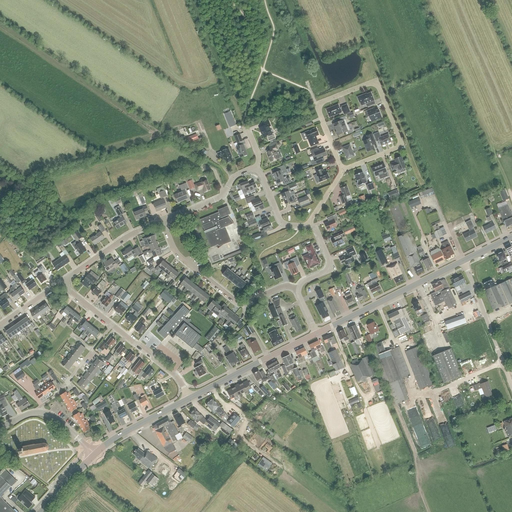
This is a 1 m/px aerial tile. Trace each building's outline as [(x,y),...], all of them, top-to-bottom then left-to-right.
[(372,101),(374,101),(371,93),(364,96),(363,95),(357,97),(359,103),(360,102),(361,106),(366,104),(367,107),(374,105),(372,101)] [(234,129),(239,127),(230,104),(226,106),(230,117),(228,118),(231,127),(233,126),(234,129)] [(331,108),(326,110),(329,117),(341,112),(343,111),(344,114),(350,112),(347,105),(341,107),(342,108),(339,109),(338,105),(333,107),(331,108),(331,107),(331,108)] [(371,122),(382,118),(378,110),(375,111),(374,108),(364,112),(367,118),(369,117),(371,122)] [(336,129),(348,125),(347,125),(345,120),(346,119),(345,116),(339,118),(340,121),(333,124),(334,127),(335,127),(336,129)] [(270,131),(268,127),(270,126),(268,120),(261,123),(262,126),(258,128),(260,133),(261,132),(264,138),(266,137),(268,141),(275,138),(271,130),(270,131)] [(350,130),(348,125),(336,129),(337,132),(336,132),(338,135),(345,132),(346,135),(353,132),(352,129),(350,130)] [(308,139),(311,146),(318,144),(315,136),(319,135),(316,128),(305,132),(307,140),(308,139)] [(381,137),(379,132),(373,134),(376,142),(379,141),(381,146),(391,142),(388,134),(381,137)] [(196,134),(187,138),(189,143),(198,139),(196,134)] [(244,142),(243,141),(240,134),(234,136),(238,146),(235,148),(240,158),(247,155),(243,145),(243,144),(244,142)] [(367,152),(374,149),(373,145),(376,144),(372,134),(366,136),(368,140),(363,141),(367,152)] [(277,150),(276,145),(277,145),(277,146),(280,145),(279,141),(268,145),(269,148),(270,151),(267,152),(269,158),(270,162),(278,159),(275,151),(277,150)] [(347,160),(354,157),(350,145),(342,148),(347,160)] [(314,161),(316,164),(324,161),(323,157),(327,156),(324,149),(317,151),(316,148),(310,150),(312,156),(315,155),(317,159),(314,161)] [(229,152),(228,149),(220,152),(221,152),(216,154),(219,159),(223,157),(225,163),(232,161),(229,152)] [(399,170),(405,168),(401,157),(394,159),(395,162),(390,164),(392,170),(398,168),(399,170)] [(380,179),(387,176),(385,172),(386,171),(383,164),(371,169),(374,176),(378,175),(380,179)] [(275,179),(282,176),(287,174),(284,165),(277,168),(278,171),(273,173),(275,179)] [(317,175),(320,182),(329,178),(326,171),(324,172),(322,167),(315,170),(317,175)] [(366,183),(367,182),(366,179),(365,179),(363,172),(355,175),(357,183),(356,183),(358,187),(363,185),(363,184),(366,183)] [(190,190),(195,188),(192,180),(191,180),(190,176),(185,178),(187,182),(190,190)] [(283,185),(286,184),(291,182),(288,176),(283,178),(282,176),(275,179),(276,182),(275,182),(276,186),(281,184),(283,185)] [(204,192),(210,190),(206,181),(200,183),(195,185),(197,191),(203,189),(204,192)] [(241,190),(243,194),(257,189),(254,183),(249,185),(248,181),(240,184),(242,190),(241,190)] [(178,203),(188,198),(185,191),(184,191),(184,190),(188,188),(186,183),(180,186),(182,190),(183,192),(174,195),(178,203)] [(157,189),(161,200),(153,204),(156,212),(167,207),(164,199),(163,197),(169,195),(166,190),(164,186),(157,189)] [(346,197),(350,195),(347,186),(340,188),(343,196),(339,197),(342,204),(348,202),(346,197)] [(418,193),(421,199),(434,194),(432,188),(418,193)] [(499,192),(503,201),(509,199),(505,190),(499,192)] [(290,196),(288,191),(281,194),(283,199),(290,196)] [(290,196),(283,199),(285,204),(291,202),(292,203),(296,202),(293,195),(290,196)] [(248,204),(251,202),(253,207),(254,206),(261,203),(259,198),(255,199),(254,196),(246,199),(248,204)] [(307,196),(298,200),(301,208),(310,204),(307,196)] [(408,202),(410,208),(421,204),(419,198),(408,202)] [(256,211),(256,212),(264,208),(262,203),(261,203),(254,206),(253,207),(250,208),(252,213),(253,212),(256,211)] [(333,206),(335,212),(342,209),(340,203),(333,206)] [(397,203),(389,206),(401,234),(409,231),(397,203)] [(511,224),(511,216),(507,205),(498,209),(504,222),(505,227),(506,227),(511,224)] [(122,217),(121,215),(124,213),(119,206),(115,208),(116,211),(119,216),(120,218),(113,222),(117,229),(126,224),(122,217)] [(145,212),(148,210),(147,206),(140,208),(140,210),(134,213),(137,220),(146,216),(145,212)] [(226,216),(231,214),(228,206),(218,210),(219,212),(200,220),(204,231),(204,232),(211,248),(218,245),(219,248),(218,249),(223,245),(231,242),(225,227),(233,224),(234,224),(228,217),(227,217),(226,216)] [(331,221),(324,224),(327,231),(337,226),(335,222),(338,220),(335,214),(329,217),(331,221)] [(250,226),(251,225),(257,223),(255,218),(249,220),(250,221),(248,221),(250,226)] [(257,223),(259,228),(262,227),(269,224),(267,218),(257,223)] [(466,241),(477,236),(473,230),(472,228),(474,227),(470,220),(465,223),(469,232),(463,235),(466,241)] [(486,233),(496,229),(492,221),(489,223),(490,224),(483,227),(486,233)] [(262,227),(263,230),(260,231),(261,233),(264,232),(273,229),(270,223),(269,224),(262,227)] [(104,238),(101,233),(102,233),(105,230),(101,224),(97,227),(100,232),(90,239),(94,245),(104,238)] [(436,238),(436,239),(446,234),(443,228),(440,230),(438,226),(436,227),(435,224),(431,226),(434,234),(431,235),(433,239),(436,238)] [(354,226),(348,228),(350,233),(354,231),(356,234),(358,234),(354,226)] [(82,237),(78,231),(74,234),(78,240),(82,237)] [(337,238),(331,240),(334,247),(340,245),(340,246),(344,244),(341,238),(344,236),(342,231),(335,234),(337,238)] [(385,241),(392,240),(391,232),(384,232),(385,241)] [(416,273),(423,270),(421,265),(421,264),(420,261),(416,252),(416,248),(410,232),(398,237),(406,255),(405,256),(411,268),(414,266),(414,268),(414,269),(416,273)] [(251,236),(254,242),(261,239),(259,233),(251,236)] [(156,242),(155,239),(156,238),(154,234),(153,235),(154,236),(147,238),(146,238),(143,239),(144,241),(147,240),(148,244),(149,245),(156,242)] [(80,255),(86,251),(80,242),(80,243),(78,240),(73,244),(75,246),(74,247),(76,250),(77,250),(80,255)] [(149,245),(148,244),(145,245),(146,248),(149,247),(151,250),(151,251),(159,248),(157,245),(158,244),(157,241),(156,242),(149,245)] [(449,256),(454,254),(448,241),(442,244),(444,249),(441,250),(446,259),(450,257),(449,256)] [(423,257),(424,257),(424,258),(422,260),(422,261),(426,269),(433,266),(429,258),(428,255),(425,256),(420,246),(417,248),(418,250),(417,251),(420,256),(423,255),(423,257)] [(135,257),(142,253),(138,247),(133,250),(130,247),(127,249),(127,250),(122,253),(126,260),(133,255),(135,257)] [(151,251),(151,250),(148,251),(149,254),(152,253),(154,257),(161,255),(160,251),(161,251),(160,248),(159,248),(151,251)] [(356,254),(353,248),(346,251),(348,255),(342,257),(342,258),(340,259),(341,263),(344,262),(346,265),(354,261),(352,256),(356,254)] [(374,253),(375,256),(380,267),(382,266),(387,263),(381,249),(374,253)] [(441,254),(440,252),(439,249),(437,249),(431,252),(430,254),(431,256),(435,265),(438,263),(444,260),(441,254)] [(315,251),(314,252),(309,254),(305,256),(304,259),(307,266),(311,268),(319,264),(320,262),(315,251)] [(511,264),(511,262),(508,264),(507,262),(504,263),(503,260),(506,259),(503,251),(502,252),(501,251),(500,252),(500,253),(499,253),(498,253),(496,254),(497,254),(496,255),(499,262),(501,265),(502,265),(502,267),(505,272),(508,271),(511,268),(511,264)] [(359,255),(362,261),(368,259),(365,253),(359,255)] [(57,271),(70,262),(65,255),(52,264),(57,271)] [(292,275),(298,272),(295,265),(299,264),(296,257),(290,260),(285,263),(284,265),(286,268),(288,269),(289,268),(292,275)] [(114,269),(121,264),(118,259),(114,262),(112,258),(108,261),(106,262),(103,265),(108,272),(114,267),(114,269)] [(168,265),(165,263),(166,262),(163,260),(158,267),(157,266),(155,269),(157,271),(159,268),(162,271),(163,271),(168,265)] [(124,263),(120,266),(124,273),(129,270),(124,263)] [(282,269),(279,263),(274,265),(275,268),(270,270),(275,280),(281,277),(279,270),(282,269)] [(387,268),(392,279),(394,278),(396,283),(403,280),(401,275),(402,274),(398,263),(387,268)] [(163,271),(162,271),(160,273),(162,275),(165,272),(168,275),(169,275),(173,270),(173,269),(171,267),(171,266),(169,264),(168,265),(163,271)] [(41,284),(47,280),(42,274),(46,272),(42,266),(39,269),(40,271),(37,274),(38,276),(37,277),(41,284)] [(169,275),(168,275),(165,278),(168,279),(170,276),(174,280),(179,274),(176,271),(177,270),(174,268),(173,269),(173,270),(169,275)] [(227,278),(232,272),(235,269),(233,268),(230,271),(227,268),(222,275),(227,278)] [(12,271),(10,272),(18,283),(20,282),(12,271)] [(235,274),(232,272),(227,278),(232,282),(237,276),(239,273),(237,271),(235,274)] [(378,280),(375,274),(374,272),(369,275),(372,281),(367,284),(372,293),(376,291),(377,291),(378,292),(380,291),(381,289),(380,289),(377,283),(376,281),(378,280)] [(97,280),(89,273),(81,283),(88,289),(91,284),(93,285),(97,280)] [(18,277),(22,282),(21,283),(24,287),(26,285),(30,290),(37,285),(33,280),(28,283),(26,281),(25,280),(21,275),(18,277)] [(236,286),(241,280),(244,277),(242,275),(240,278),(237,276),(232,282),(236,286)] [(455,288),(465,282),(462,275),(456,279),(455,278),(451,280),(455,288)] [(21,287),(19,285),(18,286),(16,283),(14,281),(12,282),(7,277),(6,278),(13,287),(20,296),(25,293),(21,287)] [(186,288),(190,281),(186,278),(181,284),(178,287),(180,288),(183,285),(186,288)] [(492,280),(483,284),(485,289),(484,290),(493,310),(501,306),(502,308),(511,302),(511,278),(496,286),(495,283),(494,284),(492,280)] [(244,282),(241,280),(236,286),(241,290),(246,283),(249,280),(247,279),(244,282)] [(449,309),(454,307),(457,305),(455,303),(456,302),(449,287),(446,280),(444,280),(440,282),(440,281),(432,285),(435,292),(431,294),(436,306),(445,301),(449,309)] [(190,291),(195,285),(190,281),(186,288),(183,291),(185,292),(188,289),(190,291)] [(98,297),(102,292),(103,289),(102,288),(105,285),(101,282),(96,288),(95,287),(92,292),(98,297)] [(186,297),(188,299),(190,296),(192,293),(195,295),(200,289),(195,285),(190,291),(188,295),(186,297)] [(10,290),(11,291),(8,293),(10,296),(11,295),(14,300),(20,296),(13,287),(11,288),(10,290)] [(359,301),(367,297),(363,287),(357,290),(359,294),(358,295),(356,296),(359,301)] [(121,288),(115,296),(119,300),(125,292),(121,288)] [(197,297),(200,299),(205,293),(200,289),(195,295),(193,298),(190,302),(192,303),(194,300),(197,297)] [(321,289),(315,292),(319,299),(324,296),(321,289)] [(130,296),(126,292),(120,299),(125,303),(130,296)] [(348,306),(355,303),(352,296),(351,296),(349,292),(344,294),(346,298),(344,299),(348,306)] [(469,292),(461,296),(464,301),(472,297),(469,292)] [(205,293),(200,299),(197,302),(199,303),(202,300),(204,303),(209,296),(205,293)] [(0,305),(3,310),(10,305),(6,300),(8,298),(5,294),(0,297),(0,305)] [(111,300),(113,297),(110,294),(108,298),(106,297),(101,303),(106,307),(111,301),(111,300)] [(334,313),(339,311),(333,298),(328,301),(334,313)] [(213,301),(207,307),(210,310),(207,313),(209,315),(217,304),(213,301)] [(413,304),(414,307),(415,311),(418,310),(420,314),(423,313),(418,301),(413,304)] [(125,310),(128,307),(122,302),(120,305),(119,305),(114,310),(121,316),(126,310),(125,310)] [(131,308),(137,313),(141,309),(139,308),(141,305),(136,302),(131,308)] [(323,302),(315,306),(318,312),(319,312),(323,319),(329,316),(327,312),(328,311),(323,302)] [(45,312),(50,309),(46,304),(41,307),(45,312)] [(217,304),(209,315),(211,316),(214,313),(217,316),(219,314),(226,306),(224,304),(221,307),(217,304)] [(269,307),(274,318),(278,316),(274,305),(269,307)] [(60,314),(61,315),(62,314),(65,316),(71,309),(67,306),(63,311),(62,310),(60,314)] [(184,306),(176,315),(182,320),(184,318),(190,312),(184,306)] [(226,306),(219,314),(223,317),(220,320),(222,322),(224,318),(230,311),(227,308),(227,307),(226,306)] [(40,316),(45,312),(41,307),(36,311),(40,316)] [(152,310),(148,307),(142,315),(145,317),(148,313),(149,314),(152,310)] [(287,324),(280,307),(276,309),(283,326),(287,324)] [(407,335),(412,332),(411,329),(401,308),(388,315),(391,322),(393,321),(398,329),(393,332),(395,337),(405,332),(407,335)] [(61,321),(63,323),(69,316),(72,318),(75,313),(71,309),(65,316),(64,317),(61,321)] [(41,317),(40,316),(36,311),(31,314),(34,319),(37,317),(38,319),(41,317)] [(227,320),(224,324),(226,325),(235,315),(230,311),(224,318),(227,320)] [(69,321),(67,324),(69,326),(71,323),(73,319),(77,323),(81,318),(75,313),(72,318),(69,321)] [(132,324),(137,318),(133,315),(132,316),(130,314),(126,319),(132,324)] [(176,315),(170,321),(176,327),(182,320),(176,315)] [(235,315),(226,325),(228,327),(231,323),(234,326),(240,319),(235,315)] [(23,320),(27,326),(30,324),(33,328),(35,327),(32,323),(31,323),(27,317),(23,320)] [(299,325),(300,325),(296,317),(290,320),(293,328),(294,327),(296,332),(301,330),(299,325)] [(170,333),(168,335),(173,338),(176,335),(192,348),(193,347),(199,352),(201,351),(203,349),(196,343),(201,337),(199,335),(201,332),(189,323),(191,321),(188,319),(187,320),(184,318),(182,320),(176,327),(170,333)] [(142,325),(145,321),(142,319),(139,323),(141,324),(135,330),(140,334),(146,327),(142,325)] [(29,330),(27,326),(23,320),(17,324),(22,330),(25,328),(28,331),(29,330)] [(85,329),(89,324),(86,321),(82,326),(81,325),(78,328),(80,330),(82,327),(85,329)] [(170,321),(164,327),(170,333),(176,327),(170,321)] [(375,325),(374,322),(367,325),(369,328),(368,329),(371,336),(380,332),(376,325),(375,325)] [(22,335),(24,334),(22,330),(17,324),(12,327),(16,334),(20,331),(22,335)] [(90,333),(94,328),(89,324),(85,329),(83,332),(84,334),(87,330),(90,333)] [(244,328),(249,335),(255,332),(250,324),(244,328)] [(355,340),(355,341),(351,343),(356,354),(360,352),(357,347),(361,345),(358,339),(361,337),(356,325),(352,327),(351,326),(349,327),(349,328),(348,328),(354,340),(355,340)] [(215,326),(205,338),(211,343),(221,331),(215,326)] [(19,337),(16,334),(12,327),(6,332),(10,338),(14,335),(17,339),(19,337)] [(164,327),(159,333),(165,339),(168,335),(170,333),(164,327)] [(94,328),(90,333),(85,339),(87,340),(92,334),(96,337),(100,333),(94,328)] [(273,347),(284,341),(281,336),(280,337),(276,330),(268,334),(270,337),(272,341),(270,341),(273,347)] [(344,341),(349,339),(348,336),(347,337),(344,330),(337,332),(341,340),(343,339),(344,341)] [(331,346),(336,343),(331,333),(322,337),(323,339),(325,343),(326,343),(328,347),(331,346)] [(233,338),(236,343),(243,339),(240,334),(233,338)] [(372,341),(369,334),(365,336),(368,343),(369,345),(373,343),(372,341)] [(2,335),(0,335),(0,341),(2,344),(5,342),(8,345),(9,344),(7,340),(6,341),(2,335)] [(102,351),(104,348),(106,350),(109,347),(111,348),(116,341),(111,338),(106,344),(103,342),(99,348),(102,351)] [(227,339),(223,341),(226,346),(223,348),(228,356),(225,357),(231,367),(240,362),(235,354),(237,353),(232,345),(231,344),(227,339)] [(256,340),(252,342),(251,340),(247,341),(249,346),(250,346),(254,353),(260,350),(256,340)] [(316,349),(317,349),(318,351),(320,350),(321,353),(325,351),(323,346),(321,347),(318,341),(313,343),(316,349)] [(369,347),(393,405),(409,399),(407,393),(409,393),(403,378),(411,375),(399,346),(393,348),(392,346),(390,347),(391,348),(385,351),(383,345),(382,341),(369,347)] [(77,346),(75,349),(81,354),(85,349),(79,343),(79,344),(78,343),(76,345),(77,346)] [(311,351),(310,352),(313,358),(317,356),(314,350),(316,349),(313,343),(309,346),(311,351)] [(243,359),(250,355),(245,348),(243,344),(239,346),(242,350),(239,352),(243,359)] [(126,349),(121,345),(114,354),(118,356),(119,354),(121,356),(124,352),(124,354),(126,352),(127,350),(126,350),(126,349)] [(405,351),(420,389),(433,384),(418,346),(405,351)] [(72,351),(70,354),(77,359),(81,354),(75,349),(73,348),(71,350),(72,351)] [(205,348),(203,349),(201,351),(215,368),(219,365),(219,366),(220,365),(216,360),(217,358),(212,352),(210,354),(205,348)] [(310,355),(308,356),(307,354),(304,348),(295,352),(298,358),(296,359),(298,364),(306,361),(305,359),(308,358),(309,361),(312,360),(310,355)] [(451,348),(432,356),(443,383),(462,375),(451,348)] [(335,371),(344,367),(341,360),(340,361),(335,350),(328,353),(333,365),(335,371)] [(68,356),(66,359),(73,365),(77,359),(70,354),(69,353),(67,356),(68,356)] [(130,363),(135,357),(130,353),(126,359),(123,357),(121,360),(126,364),(128,361),(130,363)] [(110,354),(105,359),(110,362),(114,357),(110,354)] [(289,354),(282,358),(288,371),(289,371),(291,370),(292,369),(289,365),(293,363),(289,354)] [(93,364),(99,369),(104,363),(98,358),(96,356),(95,358),(97,359),(93,364)] [(376,373),(371,362),(368,356),(362,358),(363,360),(350,365),(358,381),(362,380),(363,382),(367,381),(366,378),(376,373)] [(73,365),(66,359),(65,358),(63,361),(64,362),(62,365),(68,370),(73,365)] [(203,367),(201,365),(203,364),(200,358),(194,362),(196,366),(197,365),(198,367),(195,368),(196,371),(194,372),(196,375),(198,374),(199,377),(206,373),(204,371),(205,370),(203,367)] [(469,372),(487,364),(484,358),(466,366),(469,372)] [(140,360),(131,370),(132,370),(137,374),(138,375),(142,371),(141,369),(145,364),(140,360)] [(280,376),(281,375),(277,368),(280,367),(277,360),(272,363),(280,376)] [(88,370),(94,375),(99,369),(93,364),(91,363),(90,364),(92,366),(88,370)] [(269,377),(273,383),(276,387),(279,385),(275,379),(280,376),(272,363),(267,366),(269,371),(266,372),(269,377)] [(110,365),(104,372),(107,375),(113,368),(110,365)] [(120,367),(117,370),(120,372),(120,373),(119,374),(122,376),(123,375),(128,370),(124,367),(122,369),(120,367)] [(293,369),(295,377),(300,375),(302,383),(305,382),(301,370),(299,371),(297,367),(293,369)] [(150,377),(154,371),(150,368),(145,374),(142,371),(137,378),(139,380),(142,377),(147,380),(149,377),(150,377)] [(83,377),(89,382),(94,375),(88,370),(87,370),(86,369),(85,371),(87,372),(83,377)] [(262,382),(267,379),(263,370),(259,372),(258,370),(253,373),(257,380),(260,378),(262,382)] [(25,376),(22,372),(15,377),(17,381),(25,376)] [(86,390),(88,387),(87,385),(89,382),(83,377),(81,375),(80,377),(82,379),(78,384),(86,390)] [(384,391),(379,378),(374,379),(379,393),(384,391)] [(116,385),(119,388),(121,386),(124,382),(121,379),(118,383),(116,385)] [(156,381),(154,379),(150,382),(150,383),(144,387),(145,389),(148,387),(149,389),(158,384),(156,381)] [(242,383),(248,394),(250,393),(248,389),(251,388),(247,380),(242,383)] [(482,388),(484,395),(482,395),(482,396),(483,400),(484,401),(488,399),(489,398),(488,396),(492,395),(489,389),(490,389),(488,381),(480,384),(479,383),(473,386),(475,391),(482,388)] [(48,382),(45,384),(50,391),(55,387),(51,382),(49,384),(48,382)] [(248,394),(242,383),(238,385),(237,384),(236,384),(241,393),(244,392),(245,395),(248,394)] [(43,388),(40,390),(44,395),(50,391),(45,384),(42,386),(43,388)] [(241,393),(236,384),(235,385),(236,386),(231,388),(237,399),(239,398),(238,395),(241,393)] [(266,394),(269,392),(263,385),(260,388),(266,394)] [(156,399),(164,395),(161,389),(156,391),(154,387),(151,388),(156,399)] [(44,395),(40,390),(39,388),(36,390),(38,392),(35,394),(39,399),(44,395)] [(237,399),(231,388),(226,391),(230,398),(233,397),(235,400),(237,399)] [(64,401),(70,397),(71,397),(69,393),(67,394),(66,392),(60,395),(64,401)] [(144,395),(141,397),(142,399),(139,401),(142,407),(148,403),(144,395)] [(103,399),(101,396),(92,402),(95,405),(103,399)] [(72,400),(70,397),(64,401),(68,407),(75,402),(73,399),(72,400)] [(21,411),(30,405),(25,398),(16,404),(21,411)] [(215,411),(221,419),(222,419),(224,421),(228,417),(213,399),(206,404),(212,413),(215,411)] [(96,406),(98,410),(107,405),(105,401),(96,406)] [(77,405),(75,402),(68,407),(71,412),(76,409),(75,407),(77,405)] [(131,413),(132,413),(134,412),(134,411),(138,409),(135,403),(128,406),(131,413)] [(120,418),(127,415),(124,409),(119,412),(116,407),(113,409),(115,414),(117,413),(120,418)] [(195,409),(189,414),(195,421),(196,421),(197,423),(199,421),(212,430),(213,428),(216,430),(220,425),(209,417),(206,421),(195,409)] [(110,411),(104,414),(108,421),(110,424),(115,421),(113,418),(114,418),(110,411)] [(77,421),(83,418),(84,417),(82,413),(80,415),(79,413),(73,416),(77,421)] [(178,413),(173,415),(179,426),(184,423),(181,416),(180,417),(178,413)] [(234,413),(227,422),(233,427),(241,419),(234,413)] [(445,416),(438,418),(442,431),(449,429),(445,416)] [(85,421),(83,418),(77,421),(81,427),(88,423),(86,420),(85,421)] [(152,426),(163,447),(165,450),(169,453),(176,450),(172,443),(176,441),(174,436),(178,433),(173,424),(173,423),(172,421),(170,423),(167,418),(152,426)] [(511,418),(503,422),(505,426),(504,426),(502,422),(499,424),(500,428),(502,427),(503,430),(506,429),(507,432),(508,436),(511,434),(511,418)] [(199,427),(191,420),(187,424),(196,431),(199,427)] [(88,423),(81,427),(84,432),(89,429),(88,427),(90,426),(88,423)] [(186,433),(183,438),(188,442),(189,442),(193,437),(192,437),(186,433)] [(238,445),(230,438),(226,444),(234,450),(238,445)] [(268,453),(274,446),(269,442),(263,449),(268,453)] [(47,450),(48,448),(48,446),(46,444),(44,444),(35,445),(35,444),(22,447),(23,448),(19,449),(20,454),(21,456),(44,451),(45,451),(47,450)] [(149,468),(157,458),(147,450),(144,454),(138,449),(133,455),(136,457),(139,460),(137,462),(139,464),(141,462),(149,468)] [(266,466),(269,467),(272,463),(263,457),(258,465),(264,469),(266,466)] [(152,487),(158,480),(152,475),(153,474),(148,470),(138,483),(142,487),(146,482),(152,487)] [(1,497),(4,494),(12,486),(8,482),(12,477),(6,471),(1,475),(1,474),(0,474),(0,511),(15,511),(4,501),(1,497)] [(31,502),(35,498),(26,490),(22,495),(21,495),(19,494),(16,497),(18,499),(17,499),(28,509),(32,504),(31,503),(31,502)]
